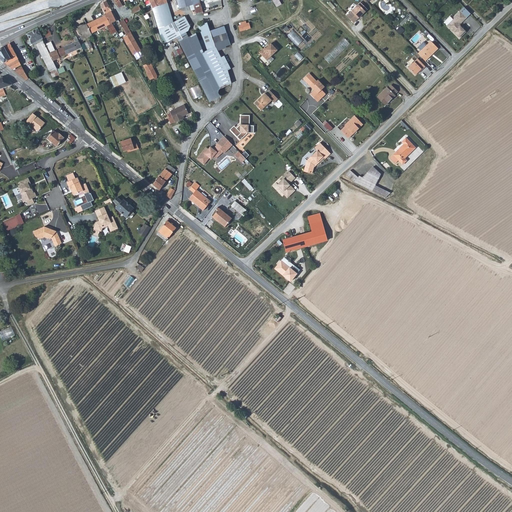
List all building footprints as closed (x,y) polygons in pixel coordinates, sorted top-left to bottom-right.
[(170,37),(174,36),(180,35),(177,33),(174,23),(183,21),(179,8),(177,0),(166,0),(167,3),(159,5),(152,8),(159,33),(168,30),(170,37)] [(189,6),(194,4),(193,1),(192,0),(177,0),(179,8),(181,8),(189,6)] [(198,0),(196,0),(193,1),(194,4),(196,13),(202,11),(198,0)] [(359,5),(347,16),(354,23),(366,12),(359,5)] [(111,34),(117,31),(112,22),(105,13),(102,8),(102,7),(97,9),(101,17),(87,24),(91,33),(107,25),(111,34)] [(459,38),(465,32),(460,26),(460,24),(470,14),(464,7),(453,17),(454,18),(446,25),(459,38)] [(195,33),(181,8),(179,8),(183,21),(174,23),(177,33),(180,35),(183,37),(185,38),(195,34),(195,33)] [(111,10),(105,13),(112,22),(116,20),(111,10)] [(123,19),(119,22),(119,23),(123,28),(127,26),(126,24),(123,19)] [(239,26),(240,31),(251,29),(250,23),(247,23),(246,21),(241,22),(242,25),(239,26)] [(116,25),(123,36),(126,34),(123,28),(119,23),(116,25)] [(204,41),(199,43),(200,45),(200,46),(204,54),(210,52),(217,50),(230,45),(225,30),(211,34),(210,31),(207,23),(200,25),(205,41),(204,41)] [(84,36),(91,33),(87,24),(76,29),(78,33),(82,31),(84,36)] [(127,26),(123,28),(126,34),(127,35),(124,37),(133,55),(141,51),(127,26)] [(210,31),(211,34),(225,30),(224,26),(210,31)] [(32,44),(43,38),(41,34),(39,31),(38,28),(27,34),(32,44)] [(294,30),(289,35),(299,46),(305,40),(294,30)] [(199,43),(195,34),(185,38),(183,37),(187,47),(191,46),(192,48),(200,45),(199,43)] [(81,49),(82,49),(79,42),(76,36),(74,37),(75,41),(55,50),(51,42),(45,44),(53,60),(62,56),(66,55),(81,48),(81,49)] [(325,58),(331,63),(351,44),(346,38),(325,58)] [(83,40),(79,42),(82,49),(83,50),(87,48),(87,49),(92,46),(89,40),(84,42),(83,40)] [(58,71),(53,60),(45,44),(44,41),(36,44),(51,74),(58,71)] [(431,41),(418,53),(425,61),(438,48),(431,41)] [(0,48),(0,59),(4,62),(16,55),(10,43),(0,48)] [(260,54),(267,61),(278,51),(271,44),(266,50),(265,49),(260,54)] [(219,95),(217,90),(208,64),(204,54),(200,46),(200,45),(192,48),(191,46),(187,47),(191,58),(208,100),(219,95)] [(229,73),(217,50),(210,52),(222,88),(226,87),(225,85),(230,84),(229,73)] [(204,54),(208,64),(217,90),(222,88),(210,52),(204,54)] [(408,68),(419,59),(416,56),(406,65),(408,68)] [(417,76),(427,66),(419,58),(409,68),(417,76)] [(18,59),(7,64),(12,69),(21,64),(18,59)] [(143,65),(148,73),(150,72),(149,70),(153,68),(149,62),(147,63),(143,65)] [(14,70),(26,80),(29,78),(22,66),(14,70)] [(121,72),(110,77),(114,86),(125,82),(121,72)] [(314,79),(309,74),(302,80),(313,92),(310,95),(318,102),(326,94),(323,90),(324,88),(314,79)] [(0,88),(3,88),(11,84),(2,77),(0,77),(0,88)] [(199,84),(190,89),(195,99),(204,94),(199,84)] [(386,87),(376,97),(384,106),(394,96),(393,95),(396,92),(390,85),(387,88),(386,87)] [(228,92),(226,87),(222,88),(217,90),(219,95),(228,92)] [(270,91),(255,104),(261,111),(271,101),(274,104),(278,99),(270,91)] [(131,92),(118,97),(121,103),(133,98),(131,92)] [(188,113),(184,104),(170,111),(172,115),(168,117),(171,123),(175,121),(175,122),(182,118),(181,116),(182,115),(188,113)] [(33,113),(26,121),(38,131),(45,122),(33,113)] [(249,115),(241,115),(240,124),(237,128),(235,125),(231,130),(241,141),(249,133),(249,115)] [(346,126),(341,130),(349,139),(364,124),(355,116),(344,125),(346,126)] [(328,121),(325,125),(331,130),(334,127),(328,121)] [(303,128),(308,132),(313,127),(309,123),(303,128)] [(47,138),(56,146),(64,137),(59,134),(59,135),(57,134),(54,130),(47,138)] [(68,140),(73,144),(77,138),(72,134),(68,140)] [(135,149),(139,148),(135,141),(132,142),(130,138),(120,141),(123,151),(130,149),(130,150),(134,148),(135,149)] [(231,145),(224,138),(214,148),(211,147),(210,149),(206,147),(197,159),(204,165),(212,156),(216,159),(231,145)] [(392,155),(389,158),(394,163),(398,160),(402,165),(407,161),(404,158),(415,148),(405,138),(401,142),(403,144),(392,155)] [(330,152),(321,143),(315,149),(317,151),(308,161),(305,172),(313,175),(316,167),(330,152)] [(240,151),(236,155),(243,162),(251,155),(247,151),(243,154),(240,151)] [(165,168),(172,174),(176,169),(169,164),(165,168)] [(165,168),(153,184),(159,190),(169,177),(171,179),(174,175),(172,174),(165,168)] [(347,174),(356,182),(357,183),(385,197),(390,193),(375,185),(366,179),(363,178),(362,178),(353,169),(347,174)] [(376,169),(366,179),(375,185),(384,176),(376,169)] [(276,183),(272,186),(277,191),(280,188),(281,191),(287,198),(295,191),(288,185),(294,178),(289,173),(282,179),(284,181),(279,186),(276,183)] [(30,183),(28,178),(19,182),(21,186),(18,187),(22,196),(22,198),(23,202),(27,201),(32,198),(37,197),(35,192),(34,193),(33,193),(28,183),(30,183)] [(78,178),(67,183),(71,190),(72,190),(74,195),(83,191),(78,178)] [(196,182),(190,189),(194,192),(189,198),(203,210),(211,201),(196,189),(200,185),(196,182)] [(166,195),(170,198),(175,190),(171,187),(166,195)] [(113,201),(118,205),(115,209),(118,215),(121,213),(126,216),(133,208),(123,199),(122,201),(121,200),(121,201),(117,197),(113,201)] [(245,216),(249,210),(236,200),(231,206),(245,216)] [(104,207),(95,211),(100,221),(100,222),(98,223),(96,222),(94,229),(101,231),(102,227),(109,224),(112,231),(118,228),(113,217),(109,218),(104,207)] [(219,208),(213,216),(225,226),(232,218),(219,208)] [(310,224),(322,221),(320,213),(307,217),(310,224)] [(15,219),(4,224),(7,231),(19,226),(15,219)] [(176,228),(167,221),(156,234),(165,241),(167,238),(176,228)] [(138,233),(144,237),(150,227),(145,224),(138,233)] [(323,224),(310,227),(311,231),(283,240),(286,252),(327,240),(323,224)] [(44,227),(33,231),(35,236),(40,239),(45,237),(49,239),(51,238),(55,246),(62,243),(60,239),(59,239),(58,237),(59,236),(56,231),(51,229),(49,228),(44,227)] [(291,281),(299,270),(294,266),(292,270),(281,261),(275,268),(291,281)] [(131,286),(135,278),(130,275),(126,284),(131,286)] [(12,326),(0,332),(4,340),(16,334),(12,326)]
